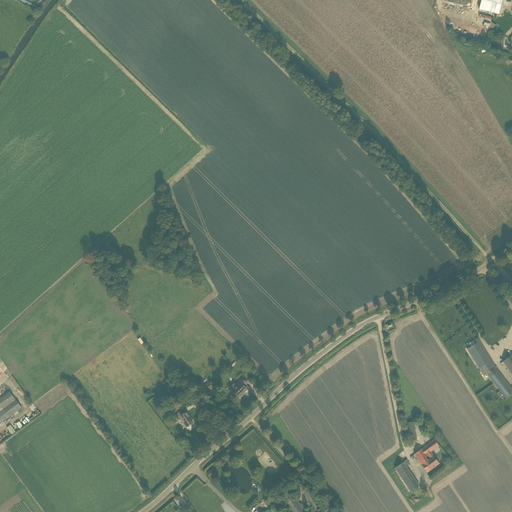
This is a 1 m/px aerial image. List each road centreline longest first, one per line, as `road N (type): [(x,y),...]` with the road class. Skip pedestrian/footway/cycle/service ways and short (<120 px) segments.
road 1 (unclassified): [(142,511),(351,331),(511,247)]
road 2 (track): [(240,0),(399,157),(487,265)]
